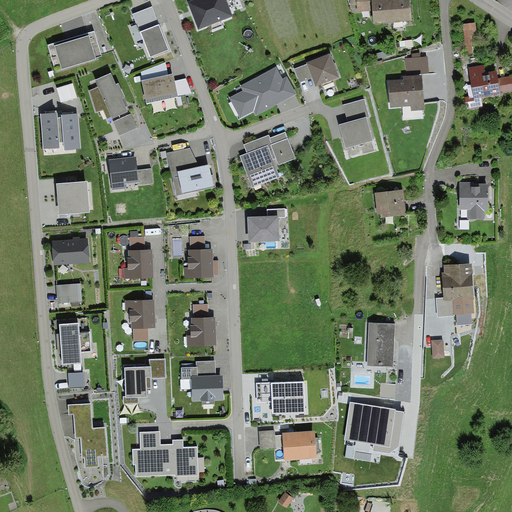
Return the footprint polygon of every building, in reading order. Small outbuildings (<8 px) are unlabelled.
[(192,0),(187,2),(199,30),(233,17),(229,8),(226,0),(192,0)] [(226,0),(229,8),(231,7),(233,11),(243,8),(239,0),(226,0)] [(350,0),(351,6),(356,6),(357,12),(373,11),(374,23),(411,21),(409,0),(350,0)] [(150,57),(170,50),(152,6),(133,14),(150,57)] [(476,24),(463,25),(466,54),(479,53),(476,24)] [(94,31),(48,45),(55,69),(62,67),(62,70),(96,59),(95,57),(102,55),(94,31)] [(339,77),(330,54),(307,62),(307,64),(312,77),(316,86),(339,77)] [(412,58),(405,58),(406,74),(428,73),(427,57),(420,57),(420,54),(412,54),(412,58)] [(141,72),(143,80),(168,75),(165,62),(141,72)] [(473,90),(462,96),(467,106),(480,99),(479,94),(498,88),(491,69),(480,73),(475,63),(464,68),(473,90)] [(299,82),(312,77),(307,64),(294,69),(299,82)] [(244,90),(230,98),(241,117),(253,110),(256,115),(296,94),(287,78),(283,80),(276,68),(242,87),(244,90)] [(116,84),(111,73),(96,80),(99,87),(90,91),(96,112),(103,109),(106,118),(111,117),(112,119),(127,112),(125,107),(128,106),(118,83),(116,84)] [(143,80),(141,81),(146,104),(178,97),(178,96),(192,93),(186,79),(175,81),(173,74),(168,75),(143,80)] [(403,80),(388,81),(390,107),(411,105),(411,110),(423,109),(421,76),(403,77),(403,80)] [(72,84),(58,88),(62,102),(76,97),(72,84)] [(364,100),(343,106),(348,122),(366,117),(369,116),(364,100)] [(46,114),(41,114),(44,149),(60,148),(59,142),(64,142),(64,150),(81,149),(78,114),(73,114),(73,112),(62,112),(62,110),(46,112),(46,114)] [(131,114),(113,122),(120,135),(137,127),(131,114)] [(348,122),(339,125),(346,148),(372,141),(366,117),(348,122)] [(240,156),(252,187),(280,176),(274,160),(276,159),(278,165),(297,158),(286,131),(270,137),(269,135),(244,145),(247,153),(240,156)] [(167,153),(177,197),(216,188),(211,164),(199,167),(189,148),(167,153)] [(136,157),(108,160),(112,190),(126,189),(125,183),(138,182),(139,185),(153,183),(151,169),(137,171),(136,157)] [(87,181),(58,183),(59,198),(60,214),(90,213),(87,181)] [(484,182),(468,182),(469,186),(458,187),(458,205),(470,205),(470,214),(478,214),(478,201),(484,202),(484,182)] [(403,190),(375,193),(377,213),(382,213),(383,217),(406,214),(403,190)] [(248,217),(248,242),(279,242),(279,218),(285,217),(285,209),(267,209),(267,216),(248,217)] [(190,237),(190,250),(205,249),(205,236),(190,237)] [(88,239),(52,242),(54,265),(89,262),(88,239)] [(124,279),(147,279),(147,254),(143,254),(142,240),(129,240),(129,267),(124,267),(124,279)] [(185,279),(214,278),(214,275),(219,274),(218,261),(213,261),(213,249),(205,249),(190,250),(189,250),(189,257),(187,257),(188,267),(184,267),(185,279)] [(467,265),(442,264),(443,293),(467,294),(467,265)] [(81,283),(56,285),(58,303),(82,302),(81,283)] [(134,331),(134,340),(148,340),(147,328),(156,328),(155,300),(126,301),(126,311),(130,311),(130,321),(132,321),(132,331),(134,331)] [(193,305),(193,318),(208,317),(207,304),(193,305)] [(187,346),(217,345),(216,317),(208,317),(193,318),(191,318),(191,326),(190,326),(191,335),(186,335),(187,346)] [(64,364),(80,363),(80,353),(90,352),(89,333),(79,333),(78,322),(61,323),(64,364)] [(367,366),(393,367),(395,324),(368,323),(367,366)] [(445,355),(445,337),(433,337),(433,356),(445,355)] [(151,366),(152,378),(166,378),(165,359),(149,359),(149,367),(151,366)] [(192,400),(223,400),(222,375),(216,376),(215,361),(196,361),(197,367),(182,367),(182,379),(192,379),(192,400)] [(149,367),(125,368),(126,397),(124,397),(124,404),(139,403),(139,397),(147,397),(147,389),(151,388),(151,378),(152,378),(151,366),(149,367)] [(83,386),(82,373),(69,374),(70,387),(83,386)] [(305,381),(255,383),(256,403),(271,403),(271,414),(307,413),(305,381)] [(395,384),(381,383),(380,398),(395,398),(395,384)] [(396,409),(351,401),(345,439),(374,444),(373,451),(389,453),(400,446),(405,412),(395,411),(396,409)] [(89,429),(87,406),(66,407),(66,417),(72,416),(73,440),(77,439),(79,460),(82,459),(82,469),(95,468),(95,459),(105,458),(103,428),(89,429)] [(136,464),(137,476),(197,473),(196,446),(182,447),(182,440),(172,440),(173,445),(161,445),(160,430),(140,431),(140,449),(132,449),(133,465),(136,464)] [(275,430),(258,431),(259,449),(276,448),(275,430)] [(285,459),(316,458),(315,432),(283,433),(285,459)] [(289,501),(283,496),(277,505),(284,510),(289,501)]
